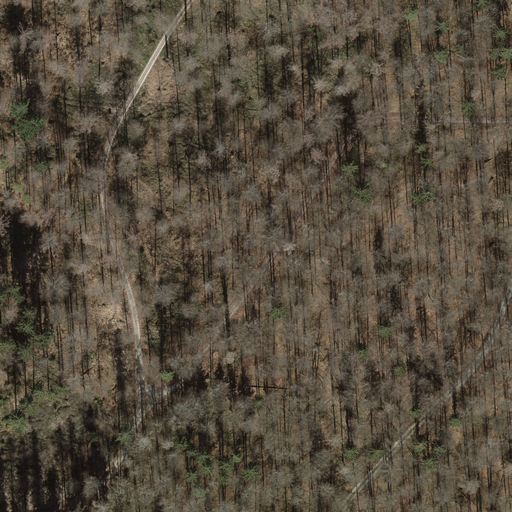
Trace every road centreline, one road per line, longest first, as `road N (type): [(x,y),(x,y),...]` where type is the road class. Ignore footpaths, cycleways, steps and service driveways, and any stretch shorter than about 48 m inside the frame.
road 1 (track): [(511,120),(366,122),(344,141),(263,276),(177,387),(149,405),(105,180),(111,127),(192,0)]
road 2 (track): [(341,511),(474,367),(511,288)]
road 3 (track): [(39,511),(103,487),(149,405)]
